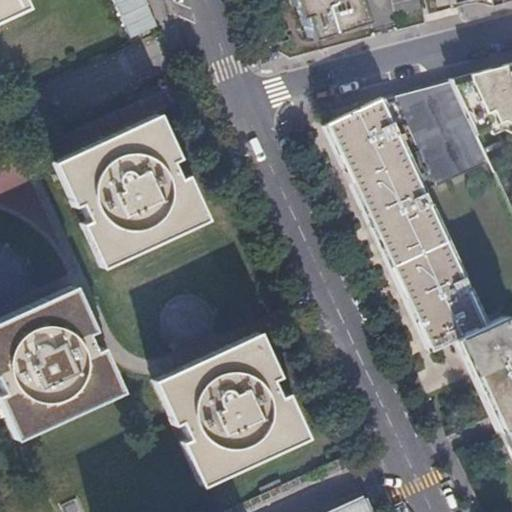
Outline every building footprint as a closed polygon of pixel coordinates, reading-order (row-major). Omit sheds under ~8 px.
[(10,0),(0,0),(0,16),(15,9),(10,0)] [(288,0),(290,7),(294,5),(305,38),(326,31),(331,26),(335,25),(343,26),(362,20),(356,0),(288,0)] [(511,132),(511,61),(509,62),(510,64),(483,71),(445,81),(447,84),(471,137),(488,129),(491,135),(502,129),(511,132)] [(483,162),(471,137),(447,84),(414,92),(380,101),(379,98),(364,105),(321,125),(341,169),(375,241),(390,274),(405,306),(419,336),(426,353),(454,340),(498,433),(511,426),(511,344),(496,311),(479,319),(419,193),(483,162)] [(64,157),(56,161),(101,259),(111,255),(109,252),(182,218),(183,221),(192,217),(147,119),(139,123),(140,126),(66,161),(64,157)] [(0,398),(15,432),(24,428),(23,425),(98,391),(99,393),(108,389),(63,292),(55,296),(56,300),(0,325),(0,398)] [(166,376),(157,380),(202,478),(211,474),(209,470),(284,436),(285,439),(293,435),(248,338),(240,342),(242,345),(167,380),(166,376)] [(511,426),(498,433),(511,463),(511,426)] [(371,511),(365,499),(337,511),(371,511)]
